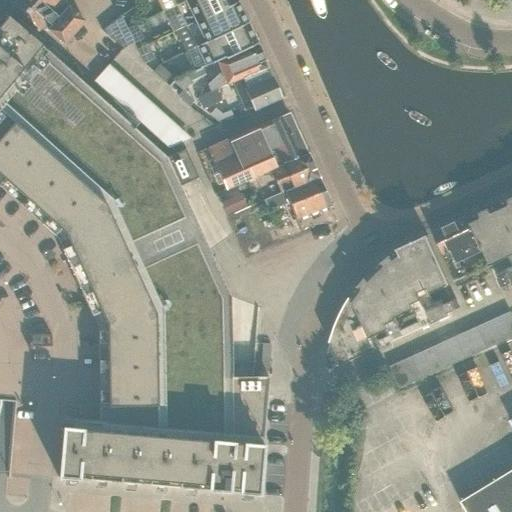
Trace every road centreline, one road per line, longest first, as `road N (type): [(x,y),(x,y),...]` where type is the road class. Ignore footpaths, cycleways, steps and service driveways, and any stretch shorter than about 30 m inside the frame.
road 1 (unclassified): [(290,511),(294,383),(304,341),(367,227)]
road 2 (residential): [(48,384),(63,384),(62,328),(30,259),(0,232)]
road 3 (unclassified): [(367,227),(395,231),(511,180)]
road 4 (unclassified): [(367,227),(354,216),(300,97)]
road 5 (residential): [(162,149),(300,97)]
road 6 (residential): [(34,511),(48,384)]
road 7 (residential): [(511,46),(455,36),(405,0)]
